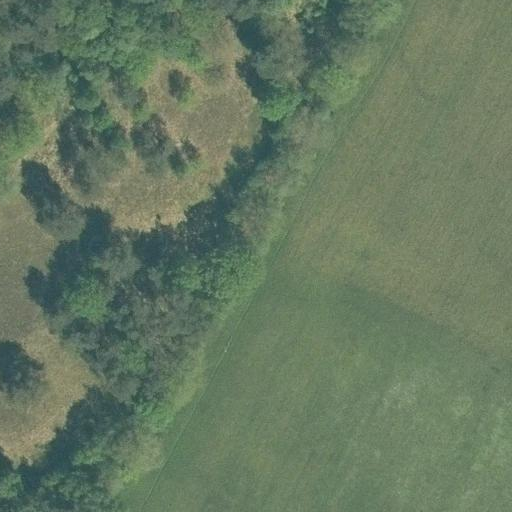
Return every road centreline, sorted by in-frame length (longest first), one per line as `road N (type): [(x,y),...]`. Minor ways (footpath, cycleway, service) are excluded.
road 1 (track): [(116,511),(376,0)]
road 2 (track): [(0,207),(37,140),(66,110),(210,0)]
